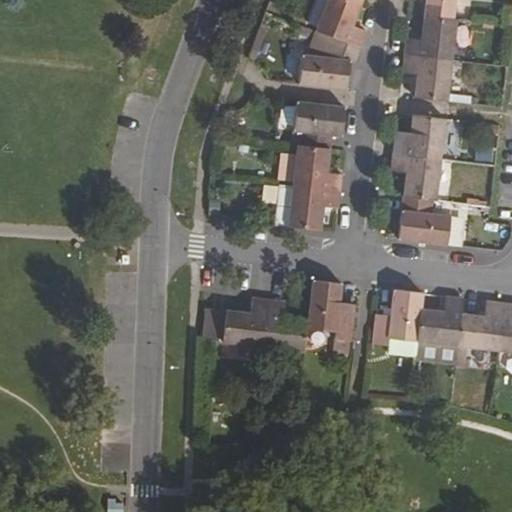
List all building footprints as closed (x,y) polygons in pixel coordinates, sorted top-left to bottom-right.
[(358,3),(351,0),(322,0),(311,30),(328,36),(357,46),(364,30),(350,24),(358,3)] [(452,0),(422,0),(420,15),(450,19),(452,0)] [(450,19),(420,15),(417,38),(403,37),(401,54),(448,60),(454,19),(450,19)] [(357,46),(328,36),(321,55),(299,53),(295,83),(344,88),(348,60),(352,61),(357,46)] [(448,60),(401,54),(399,70),(413,73),(410,96),(443,100),(448,60)] [(342,106),(293,100),(288,129),(299,130),(297,144),(325,147),(328,135),(338,136),(342,106)] [(441,119),(408,115),(405,138),(391,137),(388,153),(436,159),(441,119)] [(297,144),(293,143),(288,184),(336,189),(339,173),(323,170),(325,147),(297,144)] [(288,179),(289,153),(279,152),(277,179),(288,179)] [(436,159),(388,153),(386,170),(401,172),(399,196),(428,199),(431,200),(436,159)] [(284,224),(288,184),(275,182),(271,223),(284,224)] [(334,207),(336,189),(288,184),(284,224),(315,228),(319,205),(334,207)] [(428,199),(399,196),(394,238),(442,244),(445,215),(428,211),(428,199)] [(217,213),(218,199),(209,199),(208,212),(217,213)] [(337,282),(309,279),(304,317),(303,327),(331,331),(330,338),(344,339),(348,310),(334,308),(337,282)] [(418,292),(390,288),(385,314),(371,312),(367,342),(382,343),(383,337),(412,341),(416,306),(418,292)] [(438,309),(416,306),(412,341),(452,345),(457,312),(458,298),(440,296),(438,309)] [(258,345),(264,298),(247,297),(244,311),(220,308),(220,309),(204,308),(203,339),(217,340),(217,341),(258,345)] [(281,301),(264,298),(258,345),(300,350),(303,327),(304,317),(280,315),(281,301)] [(479,314),(457,312),(452,345),(492,350),(497,302),(481,301),(479,314)] [(511,303),(497,302),(492,350),(511,352),(511,303)] [(410,354),(412,341),(383,337),(382,343),(381,350),(410,354)] [(450,359),(452,345),(412,341),(410,354),(410,355),(450,359)] [(115,500),(107,499),(106,511),(122,511),(122,504),(115,503),(115,500)]
